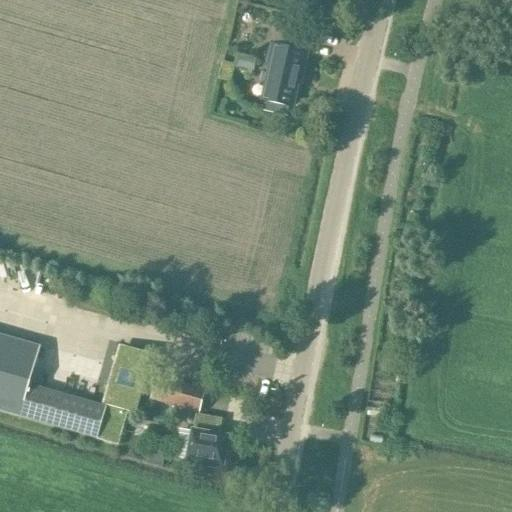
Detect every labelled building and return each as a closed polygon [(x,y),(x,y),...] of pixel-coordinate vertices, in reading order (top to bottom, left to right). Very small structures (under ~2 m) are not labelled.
[(278,22),(273,41),(298,47),(302,28),(278,22)] [(306,54),(272,46),(268,63),(271,63),(262,101),(291,107),(297,83),(299,84),(306,54)] [(236,68),(253,70),(255,59),(237,57),(236,68)] [(84,296),(81,308),(141,325),(145,313),(84,296)] [(0,334),(0,411),(20,417),(29,386),(40,346),(0,334)] [(109,391),(106,403),(135,411),(148,365),(148,362),(148,361),(148,360),(147,359),(147,358),(146,357),(145,357),(144,356),(143,355),(142,355),(128,351),(127,351),(126,351),(125,351),(124,352),(123,352),(122,353),(121,353),(121,354),(120,355),(119,357),(118,361),(117,363),(117,366),(116,367),(116,368),(117,369),(118,369),(118,370),(119,370),(115,384),(114,384),(113,384),(112,384),(112,385),(111,385),(111,386),(110,387),(109,391)] [(205,392),(158,379),(152,400),(199,413),(205,392)] [(29,386),(20,417),(97,439),(103,420),(106,408),(29,386)] [(195,428),(197,415),(176,411),(173,424),(195,428)] [(193,431),(188,460),(206,464),(205,467),(217,469),(218,466),(222,466),(228,438),(218,436),(221,420),(197,416),(194,432),(193,431)] [(103,420),(97,439),(116,444),(121,425),(103,420)]
